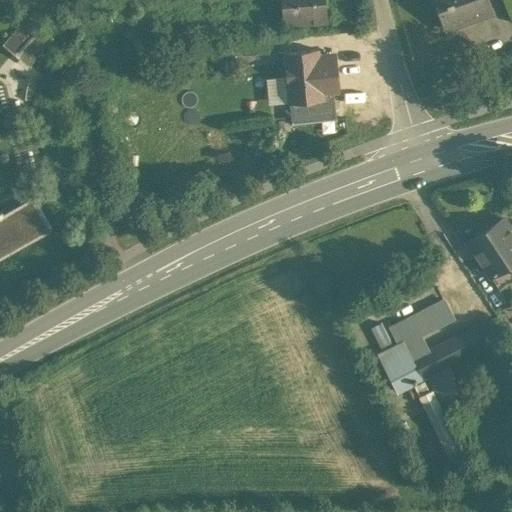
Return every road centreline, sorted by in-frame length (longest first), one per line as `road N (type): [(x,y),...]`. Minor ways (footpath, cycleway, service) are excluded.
road 1 (tertiary): [(0,360),(191,258),(424,162)]
road 2 (unclassified): [(424,162),(381,0)]
